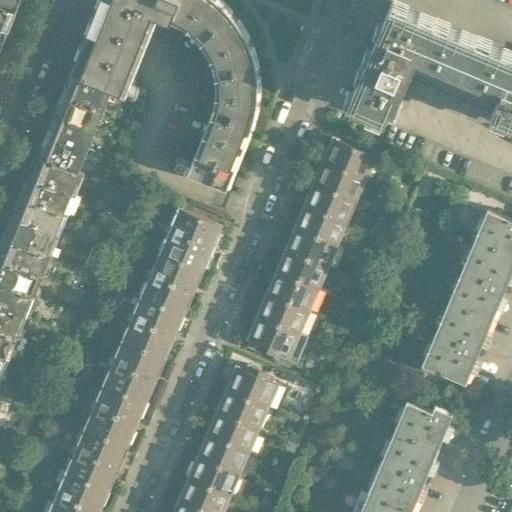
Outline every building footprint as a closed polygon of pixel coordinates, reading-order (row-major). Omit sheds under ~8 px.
[(0,0),(0,5),(9,9),(12,0),(0,0)] [(251,134),(257,118),(257,115),(258,112),(259,108),(260,100),(261,97),(261,90),(261,83),(260,76),(259,69),(258,63),(256,56),(254,50),(252,43),(249,37),(246,31),(243,25),(239,19),(236,15),(230,9),(227,5),(222,0),(221,0),(97,0),(96,2),(99,3),(92,19),(90,18),(86,27),(88,28),(82,44),(80,43),(76,53),(78,54),(71,71),(111,87),(127,93),(158,15),(171,20),(173,15),(190,25),(205,39),(216,57),(221,77),(221,97),(216,117),(193,175),(229,190),(251,134)] [(511,52),(392,2),(349,102),(385,118),(390,107),(397,109),(411,76),(493,111),(492,113),(511,121),(511,52)] [(0,29),(1,30),(9,9),(0,5),(0,29)] [(295,34),(299,25),(290,21),(286,30),(295,34)] [(103,107),(111,87),(71,71),(63,91),(103,107)] [(94,128),(103,107),(63,91),(54,113),(94,128)] [(86,148),(94,128),(54,113),(47,132),(86,148)] [(133,119),(129,128),(138,132),(142,123),(133,119)] [(78,168),(86,148),(47,132),(39,152),(78,168)] [(366,176),(375,154),(334,137),(325,158),(366,176)] [(83,170),(78,168),(39,152),(30,173),(75,190),(83,170)] [(356,197),(366,176),(325,158),(316,180),(356,197)] [(67,211),(75,190),(30,173),(22,193),(67,211)] [(347,219),(356,197),(316,180),(307,202),(347,219)] [(405,193),(408,187),(399,183),(396,189),(405,193)] [(59,231),(67,211),(22,193),(14,213),(59,231)] [(128,235),(144,196),(136,193),(120,231),(128,235)] [(338,241),(347,219),(307,202),(297,224),(338,241)] [(396,215),(399,209),(389,205),(387,211),(396,215)] [(203,267),(221,224),(181,206),(162,249),(203,267)] [(103,207),(96,222),(111,228),(118,213),(103,207)] [(511,253),(511,218),(487,208),(475,237),(511,253)] [(392,223),(396,215),(387,211),(386,210),(382,219),(392,223)] [(51,252),(59,231),(14,213),(6,234),(51,252)] [(328,263),(338,241),(297,224),(288,246),(328,263)] [(387,236),(389,230),(380,226),(377,232),(387,236)] [(0,254),(43,271),(51,252),(6,234),(0,248),(0,254)] [(508,283),(511,273),(511,253),(475,237),(449,300),(493,319),(504,292),(508,293),(511,285),(508,283)] [(106,245),(105,244),(97,241),(94,247),(93,246),(84,267),(95,272),(106,245)] [(319,286),(328,263),(288,246),(278,268),(319,286)] [(184,311),(203,267),(162,249),(143,294),(184,311)] [(377,258),(379,253),(370,249),(368,254),(377,258)] [(0,278),(35,292),(43,271),(0,254),(0,278)] [(310,307),(319,286),(278,268),(269,290),(310,307)] [(368,280),(370,274),(361,270),(359,276),(368,280)] [(0,301),(27,312),(35,292),(0,278),(0,301)] [(300,330),(310,307),(269,290),(260,312),(300,330)] [(358,303),(361,297),(351,293),(349,299),(358,303)] [(165,355),(184,311),(143,294),(125,338),(165,355)] [(481,346),(487,332),(493,319),(449,300),(422,364),(466,382),(478,354),(481,356),(485,347),(481,346)] [(0,325),(19,332),(27,312),(0,301),(0,325)] [(290,354),(300,330),(260,312),(249,337),(260,341),(258,347),(277,355),(279,349),(290,354)] [(349,324),(351,318),(342,314),(340,320),(349,324)] [(0,348),(11,353),(19,332),(0,325),(0,348)] [(339,347),(342,341),(333,337),(330,343),(339,347)] [(146,399),(165,355),(125,338),(106,382),(146,399)] [(0,371),(3,372),(11,353),(0,348),(0,371)] [(278,355),(275,362),(289,368),(292,361),(278,355)] [(268,404),(277,383),(267,378),(269,373),(250,365),(247,370),(237,366),(228,387),(268,404)] [(61,390),(69,371),(62,368),(54,387),(61,390)] [(127,443),(146,399),(106,382),(87,426),(127,443)] [(259,427),(268,404),(228,387),(218,409),(259,427)] [(439,447),(450,421),(453,413),(435,405),(433,410),(407,400),(395,428),(439,447)] [(35,411),(28,408),(27,408),(19,427),(27,430),(35,411)] [(250,447),(259,427),(218,409),(209,430),(250,447)] [(109,487),(127,443),(87,426),(69,469),(109,487)] [(18,449),(27,430),(19,427),(11,446),(18,449)] [(428,474),(434,459),(439,447),(395,428),(369,492),(412,510),(424,483),(428,484),(431,475),(428,474)] [(240,470),(250,447),(209,430),(200,453),(240,470)] [(298,443),(301,436),(291,432),(288,439),(298,443)] [(36,450),(42,436),(35,433),(29,447),(36,450)] [(298,443),(288,439),(284,449),(294,453),(298,443)] [(231,492),(240,470),(200,453),(190,475),(231,492)] [(15,498),(32,460),(25,456),(8,495),(15,498)] [(0,468),(0,490),(0,491),(9,472),(0,468)] [(98,511),(109,487),(69,469),(50,511),(98,511)] [(217,511),(222,511),(231,492),(190,475),(181,496),(217,511)] [(279,487),(282,480),(274,476),(271,483),(279,487)] [(411,511),(412,510),(369,492),(360,511),(411,511)] [(9,511),(15,498),(8,495),(0,511),(9,511)] [(217,511),(181,496),(174,511),(217,511)]
